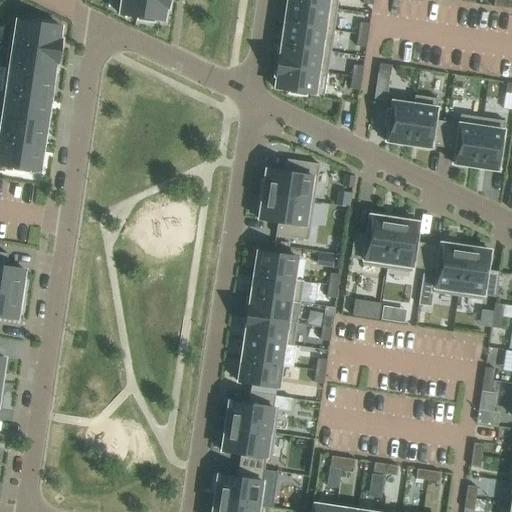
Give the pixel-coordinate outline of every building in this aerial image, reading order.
[(168,7),(169,0),(121,0),(119,14),(138,17),(137,20),(154,22),(154,20),(164,21),(166,7),(168,7)] [(287,0),(288,1),(337,9),(338,0),(287,0)] [(505,8),(506,0),(494,0),(493,7),(505,8)] [(288,1),(284,23),(334,30),(337,9),(288,1)] [(12,19),(8,43),(60,51),(61,40),(59,40),(61,26),(52,25),(52,22),(36,20),(35,23),(12,19)] [(360,22),(358,34),(368,36),(369,24),(360,22)] [(334,30),(284,23),(281,45),(330,52),(334,30)] [(366,47),(368,36),(358,34),(356,46),(366,47)] [(58,66),(60,51),(8,43),(5,67),(54,75),(55,66),(58,66)] [(277,53),(276,65),(327,73),(330,52),(281,45),(280,54),(277,53)] [(379,64),(378,73),(390,75),(391,65),(379,64)] [(324,96),(327,73),(276,65),(274,77),(276,77),(275,88),(290,91),(289,94),(306,96),(306,93),(324,96)] [(351,77),(361,78),(363,66),(353,65),(351,77)] [(0,66),(0,91),(1,91),(50,99),(54,75),(5,67),(0,66)] [(361,78),(351,77),(350,88),(360,90),(361,78)] [(506,93),(503,109),(511,109),(511,83),(507,83),(505,92),(506,93)] [(47,123),(50,99),(1,91),(0,97),(0,116),(2,117),(2,116),(47,123)] [(438,99),(415,95),(413,105),(414,105),(408,145),(431,148),(431,145),(443,147),(447,122),(435,120),(438,99)] [(414,105),(413,105),(392,101),(390,109),(387,109),(385,125),(388,126),(386,141),(408,145),(414,105)] [(475,167),(483,118),(460,115),(459,124),(447,122),(443,147),(455,149),(453,164),(475,167)] [(2,117),(0,129),(0,140),(43,147),(47,123),(2,116),(2,117)] [(483,118),(475,167),(498,170),(505,121),(483,118)] [(39,171),(43,147),(0,140),(0,165),(13,167),(13,170),(29,173),(30,170),(39,171)] [(262,178),(260,193),(313,201),(319,164),(287,159),(285,172),(266,169),(265,178),(262,178)] [(345,175),(343,187),(353,188),(354,176),(345,175)] [(308,240),(313,201),(260,193),(258,209),(260,209),(259,219),(278,222),(276,235),(308,240)] [(394,219),(369,215),(366,235),(354,233),(350,258),(362,260),(362,265),(386,268),(394,219)] [(419,223),(394,219),(386,268),(411,272),(412,267),(424,269),(428,244),(416,242),(419,223)] [(424,269),(419,305),(431,307),(433,293),(457,296),(465,247),(440,243),(440,246),(428,244),(424,269)] [(490,251),(465,247),(457,296),(482,300),(483,295),(495,297),(499,272),(487,270),(490,251)] [(257,251),(254,273),(294,279),(297,257),(257,251)] [(0,252),(0,291),(23,295),(25,280),(23,280),(25,270),(5,267),(7,254),(0,252)] [(254,273),(251,295),(300,302),(303,280),(294,279),(254,273)] [(330,273),(328,285),(338,286),(340,275),(330,273)] [(338,286),(328,285),(327,297),(336,298),(338,286)] [(23,295),(0,291),(0,316),(17,319),(19,309),(21,309),(23,295)] [(297,324),(300,302),(251,295),(249,304),(247,304),(245,316),(297,324)] [(493,312),(493,315),(503,317),(511,318),(511,306),(494,304),(493,312)] [(382,308),(380,320),(391,322),(393,309),(382,308)] [(501,329),(503,317),(493,315),(491,327),(501,329)] [(293,346),(297,324),(245,316),(243,328),(246,329),(244,339),(284,345),(293,346)] [(324,316),(322,328),(332,329),(333,317),(324,316)] [(330,341),(332,329),(322,328),(320,339),(330,341)] [(281,366),(284,345),(244,339),(241,360),(281,366)] [(315,370),(325,372),(327,360),(317,359),(315,370)] [(241,360),(238,382),(277,388),(281,366),(241,360)] [(485,368),(483,380),(493,381),(495,369),(485,368)] [(325,372),(315,370),(313,382),(323,384),(325,372)] [(493,381),(483,380),(481,391),(491,393),(493,381)] [(248,404),(229,401),(225,426),(274,433),(278,409),(273,408),(275,396),(250,392),(248,404)] [(241,454),(239,466),(264,470),(264,469),(266,458),(270,458),(274,433),(225,426),(221,451),(241,454)] [(472,455),(482,456),(483,444),(473,443),(472,455)] [(482,456),(472,455),(470,467),(480,468),(482,456)] [(342,468),(343,458),(331,456),(330,466),(342,468)] [(355,459),(343,458),(342,468),(354,469),(355,459)] [(384,474),(386,464),(374,462),(373,472),(384,474)] [(398,466),(386,464),(384,474),(396,476),(398,466)] [(218,475),(214,500),(258,506),(258,505),(263,506),(263,507),(272,508),(277,471),(264,469),(264,470),(239,466),(237,478),(218,475)] [(415,479),(427,480),(429,471),(417,469),(415,479)] [(429,471),(427,480),(439,482),(441,472),(429,471)] [(467,486),(465,497),(475,499),(477,487),(467,486)] [(473,511),(475,499),(465,497),(463,509),(473,511)] [(214,500),(212,511),(262,511),(263,507),(263,506),(258,505),(258,506),(214,500)]
